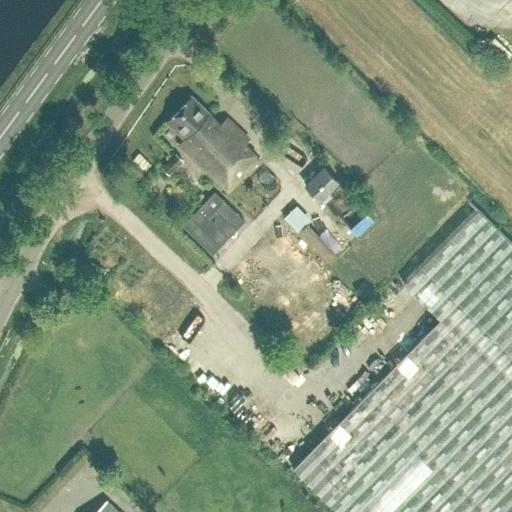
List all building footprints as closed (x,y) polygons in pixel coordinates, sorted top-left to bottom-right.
[(511,43),(501,35),(496,43),(511,54),(511,43)] [(220,123),(190,95),(166,120),(184,137),(178,143),(227,190),(258,158),(242,143),(247,138),(226,117),(220,123)] [(174,151),(160,165),(169,174),(183,159),(174,151)] [(132,159),(124,167),(137,178),(144,170),(132,159)] [(304,184),(319,198),(337,180),(322,165),(304,184)] [(198,208),(182,224),(211,252),(244,219),(223,199),(214,191),(198,208)] [(405,352),(292,466),(338,511),(511,511),(511,239),(478,206),(403,281),(440,317),(405,352)] [(93,262),(87,272),(96,277),(102,267),(93,262)] [(371,337),(389,319),(383,312),(364,330),(371,337)] [(340,379),(357,353),(346,346),(329,372),(340,379)] [(264,405),(245,385),(228,401),(247,421),(264,405)] [(119,511),(106,500),(94,511),(119,511)]
